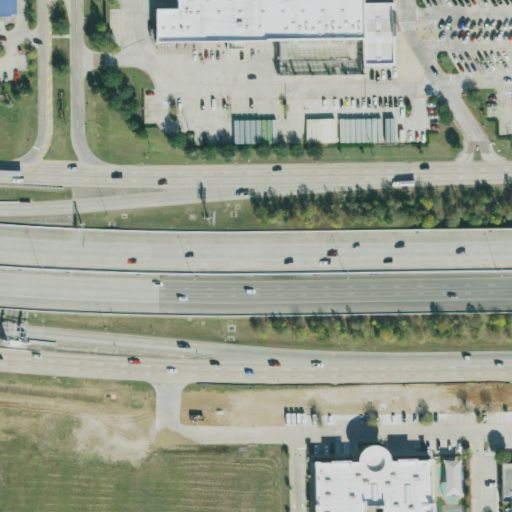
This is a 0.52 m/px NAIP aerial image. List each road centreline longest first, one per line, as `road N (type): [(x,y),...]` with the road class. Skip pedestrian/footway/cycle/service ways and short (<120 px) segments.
road 1 (primary): [(0,355),(175,372),(511,368)]
road 2 (motorway): [(0,284),(155,292),(511,287)]
road 3 (motorway): [(511,248),(152,251),(0,243)]
road 4 (motorway): [(483,170),(0,210)]
road 5 (primary): [(483,170),(0,173)]
road 6 (motorway): [(0,327),(425,369)]
road 7 (tertiary): [(108,173),(76,143),(74,0)]
road 8 (tertiary): [(41,0),(43,131),(16,173)]
